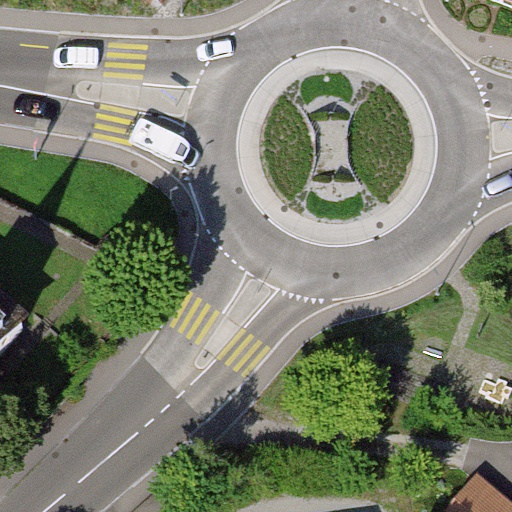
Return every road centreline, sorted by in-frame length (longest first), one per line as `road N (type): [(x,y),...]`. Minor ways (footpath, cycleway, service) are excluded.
road 1 (primary): [(259,59),(94,63),(8,89)]
road 2 (secondary): [(150,425),(226,375),(337,270)]
road 3 (secondary): [(237,216),(228,255),(181,339),(150,425)]
road 4 (primary): [(8,89),(219,170)]
road 5 (secondary): [(150,425),(48,511)]
road 6 (primary): [(337,270),(401,253),(446,206)]
road 7 (primary): [(446,206),(460,145),(441,85)]
road 8 (primary): [(259,59),(225,109),(219,170)]
